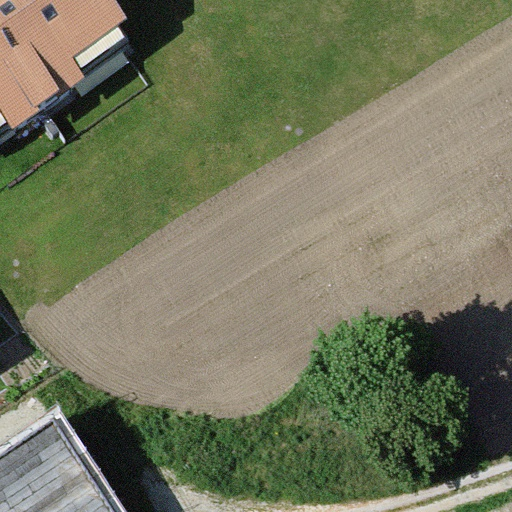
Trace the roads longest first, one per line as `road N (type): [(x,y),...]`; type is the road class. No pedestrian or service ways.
road 1 (unknown): [(0,318),(129,458),(216,511)]
road 2 (track): [(383,511),(511,473)]
